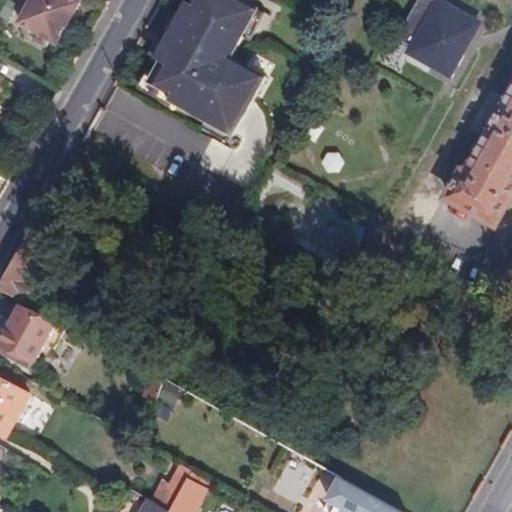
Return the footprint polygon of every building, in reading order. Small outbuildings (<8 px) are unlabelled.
[(22,25),(59,46),(83,5),(73,0),(30,0),(35,3),(22,25)] [(261,14),(236,0),(201,0),(200,3),(195,11),(190,7),(169,45),(159,62),(165,66),(157,79),(153,86),(177,100),(174,105),(185,111),(210,126),(236,141),(269,83),(234,63),(246,41),(261,14)] [(464,57),(482,26),(443,3),(443,4),(434,0),(425,0),(401,43),(416,51),(413,55),(454,79),(466,58),(464,57)] [(268,18),(261,14),(246,41),(252,45),(268,18)] [(159,62),(169,45),(163,41),(152,58),(159,62)] [(416,51),(401,43),(388,66),(403,74),(413,55),(416,51)] [(153,86),(157,79),(152,76),(142,93),(182,115),(185,111),(174,105),(177,100),(153,86)] [(511,100),(507,109),(500,105),(488,128),(494,132),(470,174),(464,172),(447,202),(496,229),(511,200),(511,100)] [(230,151),(236,141),(210,126),(204,136),(230,151)] [(329,150),(323,166),(340,173),(346,157),(329,150)] [(60,242),(37,229),(3,288),(26,302),(60,242)] [(59,328),(25,309),(6,344),(39,363),(59,328)] [(157,410),(167,383),(155,377),(145,404),(157,410)] [(0,379),(0,434),(8,439),(32,397),(0,379)] [(154,502),(173,511),(195,473),(185,468),(173,489),(164,485),(154,502)] [(198,511),(214,484),(195,473),(173,511),(198,511)] [(402,511),(344,479),(331,502),(348,511),(402,511)] [(173,511),(154,502),(153,500),(145,511),(173,511)]
